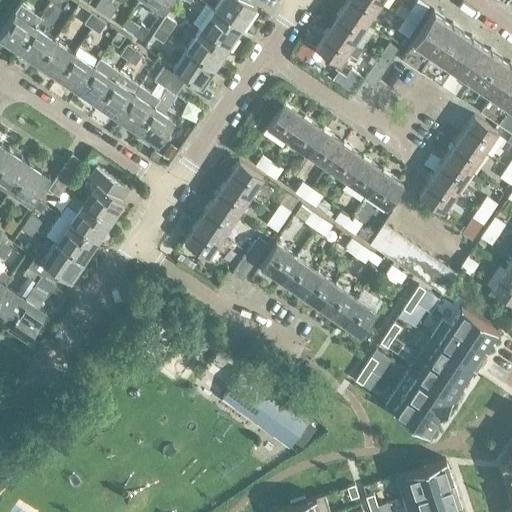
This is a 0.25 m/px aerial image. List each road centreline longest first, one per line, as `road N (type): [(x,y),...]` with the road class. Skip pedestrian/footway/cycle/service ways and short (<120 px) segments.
road 1 (residential): [(313,363),(134,244)]
road 2 (residential): [(169,191),(0,76)]
road 3 (residential): [(169,191),(267,52)]
road 4 (residential): [(45,366),(134,244)]
road 5 (residential): [(369,120),(267,52)]
road 6 (residential): [(369,120),(393,84),(421,103),(397,140)]
